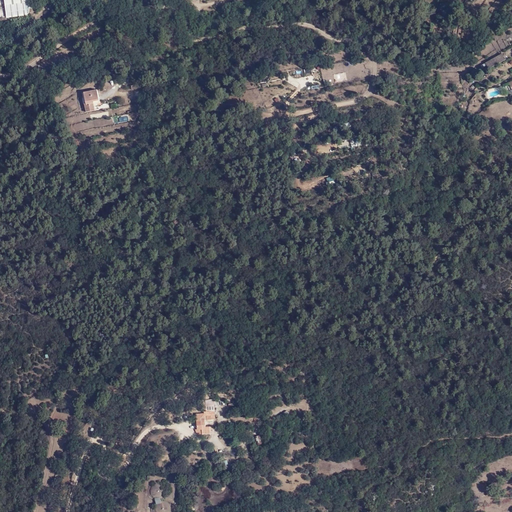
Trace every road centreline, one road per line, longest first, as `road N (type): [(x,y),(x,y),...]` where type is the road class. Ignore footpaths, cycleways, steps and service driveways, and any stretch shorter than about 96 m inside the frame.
road 1 (track): [(179,7),(191,37),(201,41),(305,24),(358,42),(371,55),(368,92),(354,102),(271,116)]
road 2 (track): [(0,75),(115,12),(227,0)]
